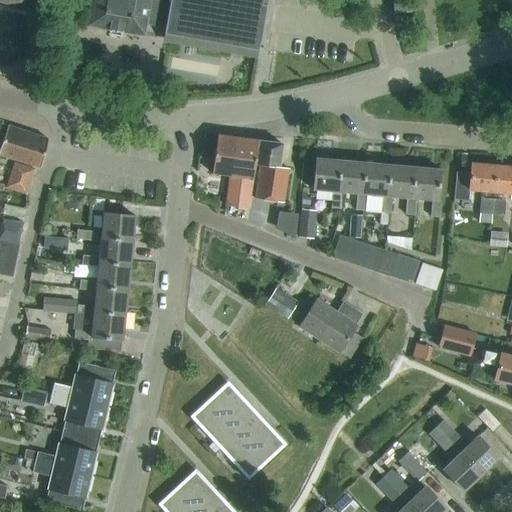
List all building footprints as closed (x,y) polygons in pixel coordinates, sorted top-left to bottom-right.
[(91,0),(87,25),(144,35),(146,24),(165,27),(163,41),(182,45),(199,48),(231,53),(243,55),(257,58),(260,43),(266,0),(91,0)] [(394,0),(393,0),(394,13),(412,11),(411,0),(394,0)] [(0,155),(40,168),(48,139),(8,125),(0,148),(0,155)] [(253,178),(258,141),(217,135),(212,173),(229,175),(225,205),(241,207),(248,209),(252,178),(253,178)] [(282,144),(258,141),(253,178),(258,179),(255,199),(282,202),(286,169),(279,168),(282,144)] [(313,190),(333,191),(331,208),(341,209),(342,192),(338,192),(341,161),(316,158),(313,190)] [(366,211),(367,195),(363,194),(366,163),(341,161),(338,192),(342,192),(357,194),(356,210),(366,211)] [(5,187),(26,194),(34,169),(14,163),(5,187)] [(388,226),(389,213),(390,213),(392,197),(388,197),(390,165),(366,163),(363,194),(367,195),(382,196),(381,212),(380,225),(388,226)] [(492,214),(496,167),(471,164),(470,173),(457,171),(454,199),(468,201),(470,190),(482,191),(482,198),(480,213),(480,223),(491,224),(491,214),(492,214)] [(415,215),(416,199),(412,199),(415,167),(390,165),(388,197),(392,197),(407,198),(406,214),(415,215)] [(416,199),(432,200),(430,217),(440,218),(441,201),(438,201),(441,169),(415,167),(412,199),(416,199)] [(511,167),(496,167),(492,214),(505,215),(506,201),(500,200),(500,193),(511,193),(511,167)] [(314,239),(316,210),(300,209),(298,238),(314,239)] [(76,239),(100,242),(101,238),(132,241),(135,216),(124,215),(104,213),(102,233),(85,231),(76,231),(76,239)] [(22,223),(3,219),(0,233),(0,238),(18,242),(22,223)] [(360,237),(361,226),(351,225),(350,237),(360,237)] [(489,247),(506,248),(507,233),(490,231),(489,247)] [(349,263),(357,241),(340,235),(333,257),(349,263)] [(404,237),(403,248),(411,250),(412,238),(404,237)] [(0,250),(16,254),(19,243),(18,242),(0,238),(0,250)] [(101,238),(100,242),(99,257),(83,256),(83,257),(70,256),(69,263),(82,265),(98,266),(98,263),(130,266),(132,241),(101,238)] [(349,263),(360,266),(367,244),(357,241),(349,263)] [(370,269),(377,247),(367,244),(360,266),(370,269)] [(370,269),(380,273),(387,251),(377,247),(370,269)] [(16,254),(0,250),(0,262),(14,265),(16,254)] [(390,276),(398,254),(387,251),(380,273),(390,276)] [(390,276),(400,280),(408,257),(398,254),(390,276)] [(408,257),(400,280),(411,283),(418,261),(408,257)] [(14,265),(0,262),(0,273),(12,277),(14,265)] [(80,290),(96,291),(96,287),(127,290),(130,266),(98,263),(98,266),(96,282),(80,281),(80,290)] [(415,284),(425,288),(432,266),(422,263),(415,284)] [(425,288),(436,291),(443,270),(432,266),(425,288)] [(96,287),(96,291),(94,307),(78,305),(77,314),(93,316),(94,312),(125,315),(127,290),(96,287)] [(264,305),(287,319),(298,302),(276,288),(264,305)] [(76,301),(44,298),(42,311),(75,315),(76,301)] [(316,299),(299,327),(319,340),(338,308),(334,305),(332,309),(316,299)] [(319,340),(339,353),(340,352),(348,360),(363,339),(352,332),(356,325),(362,315),(343,302),(339,309),(338,308),(319,340)] [(122,341),(125,315),(94,312),(93,316),(92,331),(76,330),(75,339),(93,340),(93,337),(122,341)] [(470,357),(473,346),(475,337),(476,334),(476,333),(443,325),(437,348),(470,357)] [(49,344),(50,337),(52,331),(41,329),(27,326),(25,339),(49,344)] [(37,344),(24,341),(21,353),(34,356),(37,344)] [(494,379),(511,383),(511,355),(501,353),(500,355),(485,351),(482,363),(498,367),(494,379)] [(54,383),(52,393),(107,406),(115,371),(79,362),(73,388),(54,383)] [(20,401),(44,407),(47,394),(23,389),(20,401)] [(196,414),(225,445),(254,419),(228,390),(214,403),(211,400),(196,414)] [(63,432),(98,441),(107,406),(52,393),(49,403),(68,408),(63,432)] [(478,417),(492,431),(500,424),(485,409),(478,417)] [(257,416),(254,419),(225,445),(222,448),(248,477),(283,444),(257,416)] [(435,426),(452,444),(459,436),(443,419),(435,426)] [(428,433),(445,451),(453,459),(460,453),(452,444),(435,426),(428,433)] [(36,461),(35,462),(90,475),(98,441),(63,432),(57,456),(38,452),(36,461)] [(460,453),(481,475),(498,458),(478,436),(460,453)] [(406,450),(428,473),(438,463),(417,440),(406,450)] [(24,459),(35,462),(36,461),(38,452),(26,449),(24,459)] [(398,461),(418,481),(427,472),(407,452),(398,461)] [(442,469),(463,491),(481,475),(460,453),(453,459),(442,469)] [(46,502),(82,510),(90,475),(35,462),(33,472),(52,477),(46,502)] [(390,469),(383,475),(400,493),(407,487),(390,469)] [(392,501),(400,493),(383,475),(375,483),(392,501)] [(215,511),(222,507),(195,478),(181,491),(179,488),(164,502),(172,511),(215,511)] [(408,502),(417,511),(441,511),(446,507),(426,485),(408,502)] [(333,506),(338,511),(351,511),(358,506),(346,494),(333,506)] [(397,511),(417,511),(408,502),(397,511)]
